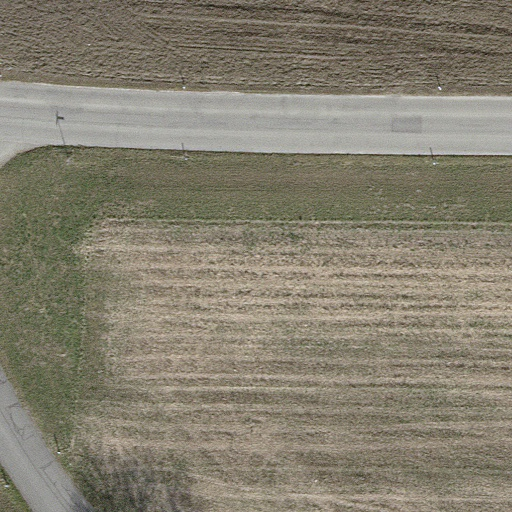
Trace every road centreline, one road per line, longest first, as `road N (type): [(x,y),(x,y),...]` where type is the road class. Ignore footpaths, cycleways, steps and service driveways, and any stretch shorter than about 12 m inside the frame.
road 1 (tertiary): [(0,112),(261,127),(511,127)]
road 2 (unclassified): [(0,374),(87,511)]
